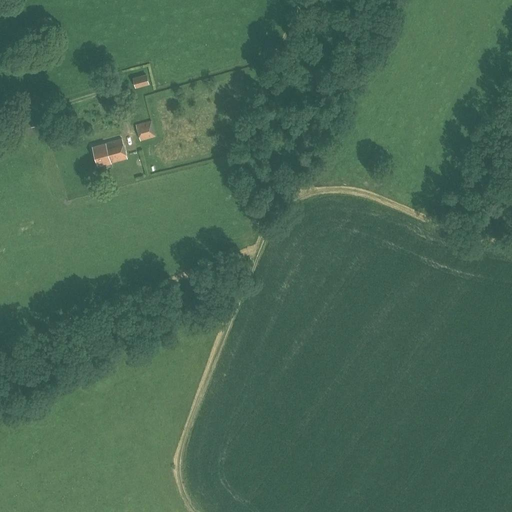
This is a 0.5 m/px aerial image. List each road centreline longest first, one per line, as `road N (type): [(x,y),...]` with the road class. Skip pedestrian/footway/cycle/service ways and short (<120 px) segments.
road 1 (track): [(198,511),(183,491),(182,450),(261,248)]
road 2 (track): [(0,352),(261,248)]
road 3 (track): [(261,248),(272,221),(245,176),(239,143),(306,0)]
road 4 (track): [(272,221),(308,192),(351,190),(468,238)]
